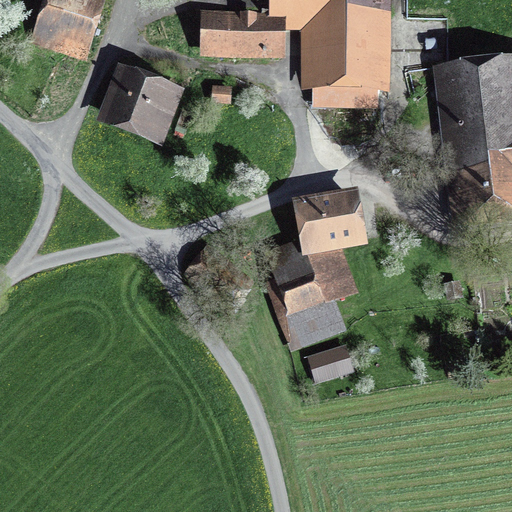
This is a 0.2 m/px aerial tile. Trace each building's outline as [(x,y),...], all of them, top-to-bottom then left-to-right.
[(99,0),(48,0),(39,33),(85,47),(99,0)] [(274,0),(274,22),(208,20),(207,54),(280,56),(281,26),(307,27),(305,87),(314,87),(313,108),(373,110),(374,88),(382,89),(384,0),(274,0)] [(511,74),(440,83),(461,217),(511,209),(511,74)] [(176,100),(121,79),(103,127),(157,148),(176,100)] [(229,95),(214,93),(213,105),(228,107),(229,95)] [(298,218),(306,258),(340,252),(361,248),(353,207),(298,218)] [(306,258),(266,277),(294,348),(335,332),(324,304),(356,292),(340,252),(306,258)] [(206,258),(192,275),(233,309),(247,292),(206,258)] [(347,347),(307,358),(316,390),(356,379),(347,347)]
